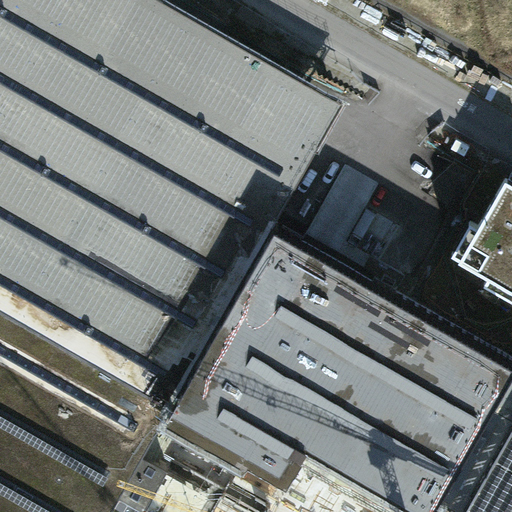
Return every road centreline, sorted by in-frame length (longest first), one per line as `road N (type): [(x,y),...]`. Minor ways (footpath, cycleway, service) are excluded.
road 1 (unknown): [(0,305),(419,511)]
road 2 (tertiary): [(295,0),(511,122)]
